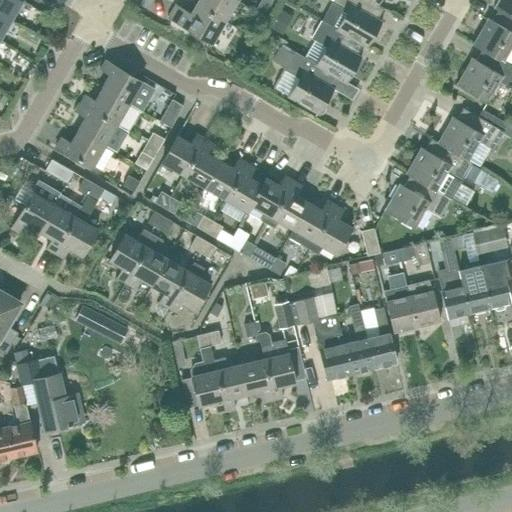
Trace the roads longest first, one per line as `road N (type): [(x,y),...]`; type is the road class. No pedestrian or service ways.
road 1 (residential): [(86,29),(198,91),(226,91),(367,166),(457,0)]
road 2 (unclassified): [(26,511),(511,394)]
road 3 (residential): [(0,145),(22,138),(86,29)]
